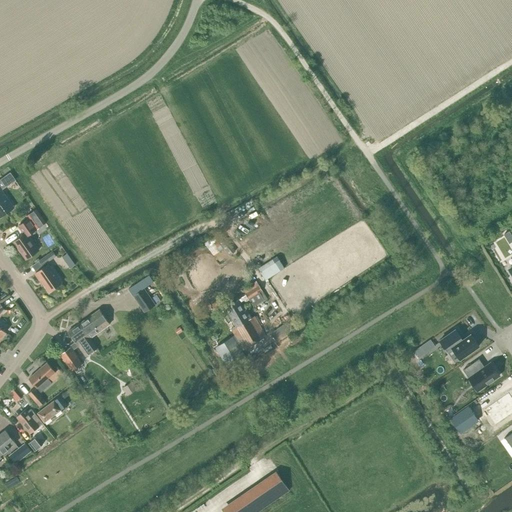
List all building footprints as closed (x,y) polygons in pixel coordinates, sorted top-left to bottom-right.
[(1,190),(16,180),(10,172),(0,179),(0,216),(0,217),(8,211),(7,210),(13,206),(1,190)] [(31,217),(29,219),(35,227),(36,229),(46,223),(36,210),(29,215),(31,217)] [(26,259),(39,250),(28,235),(36,229),(35,227),(29,219),(19,226),(24,234),(14,242),(26,259)] [(218,242),(230,256),(235,251),(224,237),(218,242)] [(43,265),(56,256),(52,251),(39,260),(43,265)] [(62,257),(66,263),(71,259),(67,253),(62,257)] [(273,259),(258,268),(263,277),(268,273),(271,277),(281,271),(285,268),(277,256),(273,259)] [(41,279),(49,291),(61,283),(48,264),(35,273),(39,280),(41,279)] [(225,307),(222,309),(226,317),(230,314),(237,327),(233,329),(236,334),(245,349),(266,336),(255,316),(252,318),(249,314),(247,315),(241,306),(242,305),(250,301),(248,298),(262,290),(259,285),(245,293),(246,294),(225,307)] [(155,305),(144,289),(134,296),(145,312),(155,305)] [(80,323),(90,338),(110,324),(99,309),(90,316),(80,323)] [(85,356),(97,348),(90,338),(80,323),(68,331),(76,342),(70,346),(71,347),(60,354),(72,371),(82,364),(73,350),(78,346),(85,356)] [(473,347),(465,335),(457,340),(450,329),(433,340),(441,351),(446,348),(453,360),(473,347)] [(217,346),(215,347),(229,370),(245,360),(240,351),(245,349),(236,334),(221,344),(217,346)] [(430,340),(421,347),(425,353),(435,346),(430,340)] [(463,370),(469,378),(473,376),(482,388),(499,375),(491,363),(484,367),(479,359),(463,370)] [(47,363),(29,378),(35,385),(37,387),(41,392),(52,383),(48,378),(55,372),(47,363)] [(122,388),(128,396),(138,389),(133,381),(122,388)] [(46,401),(37,392),(34,388),(34,389),(28,393),(39,407),(43,404),(46,401)] [(511,393),(511,392),(482,411),(496,430),(511,419),(511,393)] [(44,422),(68,404),(60,395),(37,413),(44,422)] [(473,407),(455,419),(462,428),(479,418),(473,407)] [(28,411),(25,409),(16,416),(19,419),(30,433),(43,423),(31,408),(28,411)] [(0,458),(2,458),(0,456),(15,443),(5,430),(0,434),(0,458)] [(42,445),(36,437),(28,443),(34,451),(42,445)] [(25,443),(9,456),(15,464),(31,451),(25,443)] [(276,471),(259,483),(272,503),(279,498),(289,491),(276,471)] [(258,511),(272,503),(259,483),(221,509),(223,511),(258,511)]
